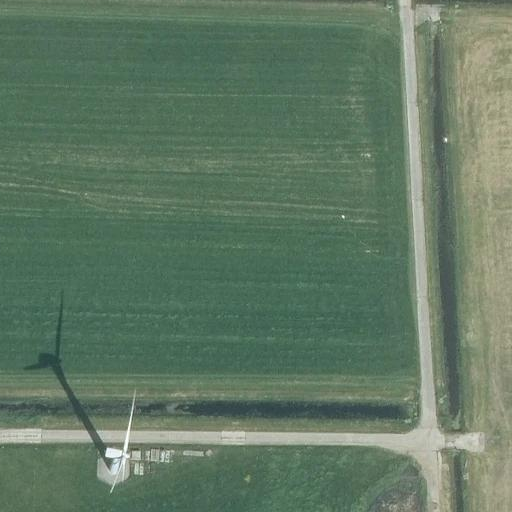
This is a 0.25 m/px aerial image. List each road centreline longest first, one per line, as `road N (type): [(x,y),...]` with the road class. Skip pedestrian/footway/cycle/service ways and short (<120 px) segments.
road 1 (track): [(403,0),(433,511)]
road 2 (track): [(0,436),(482,442)]
